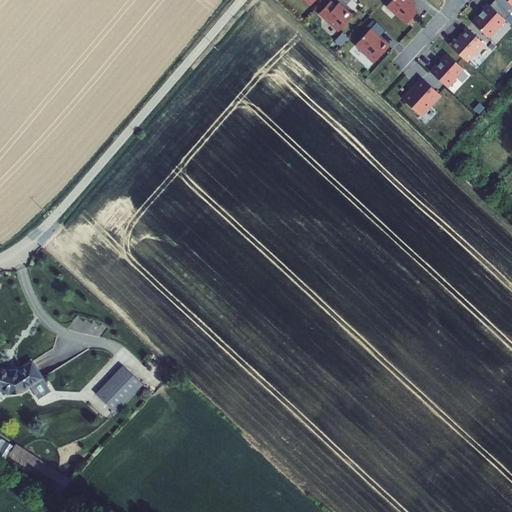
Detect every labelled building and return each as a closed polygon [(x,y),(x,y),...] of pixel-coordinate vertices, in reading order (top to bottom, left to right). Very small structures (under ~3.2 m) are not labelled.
[(304,0),(303,1),(314,11),(323,0),(304,0)] [(333,0),(330,0),(321,10),(340,28),(352,16),(338,3),(337,3),(333,0)] [(411,0),(391,0),(387,5),(406,23),(417,11),(412,6),(415,3),(411,0)] [(511,15),(495,0),(494,0),(490,5),(505,19),(511,25),(511,15)] [(483,10),(472,22),(488,37),(505,19),(490,5),(487,3),(481,9),(483,10)] [(376,21),(369,29),(378,37),(386,30),(376,21)] [(454,38),(449,44),(467,61),(483,43),(467,28),(456,40),(454,38)] [(369,29),(355,44),(367,55),(366,56),(373,63),(389,46),(378,37),(369,29)] [(435,64),(429,71),(448,88),(456,79),(455,77),(463,68),(447,54),(436,65),(435,64)] [(415,86),(402,99),(420,115),(439,94),(422,77),(414,85),(415,86)] [(8,371),(0,369),(0,390),(10,394),(10,395),(21,393),(21,392),(42,379),(31,362),(16,370),(15,368),(9,369),(8,371)] [(141,385),(122,367),(117,373),(119,375),(103,391),(101,389),(96,395),(115,413),(141,385)] [(117,373),(101,389),(103,391),(119,375),(117,373)] [(15,440),(0,431),(0,447),(8,452),(15,440)]
